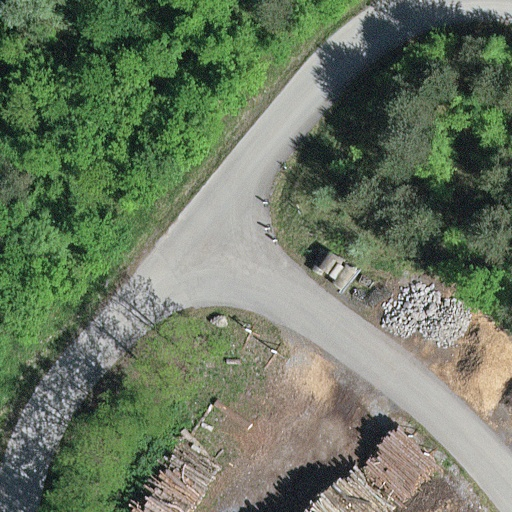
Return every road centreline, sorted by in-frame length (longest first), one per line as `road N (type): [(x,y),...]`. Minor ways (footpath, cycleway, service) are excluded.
road 1 (track): [(214,211),(288,291),(413,383),(511,489)]
road 2 (track): [(25,511),(29,472),(55,406),(214,211)]
road 3 (track): [(214,211),(352,52),(431,0)]
